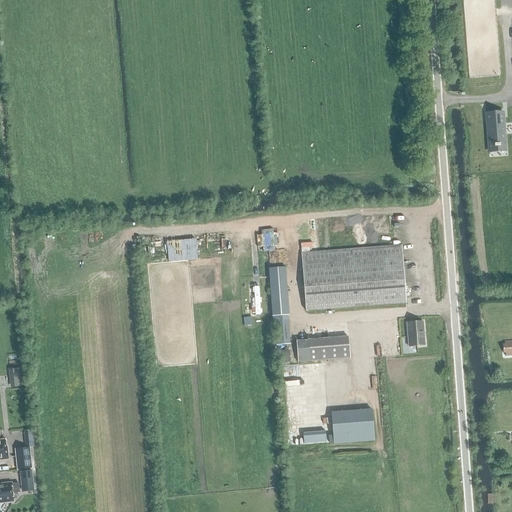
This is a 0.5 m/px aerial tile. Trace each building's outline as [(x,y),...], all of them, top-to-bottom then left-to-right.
[(503,113),(486,114),(486,119),(486,122),(489,152),(505,151),(505,150),(505,145),(503,113)] [(405,217),(389,218),(391,238),(401,237),(407,237),(405,217)] [(400,245),(299,254),(304,311),(405,303),(400,245)] [(263,314),(261,286),(253,286),(255,315),(263,314)] [(276,346),(289,345),(287,321),(274,322),(276,346)] [(407,323),(408,347),(425,346),(423,322),(407,323)] [(309,362),(308,341),(296,342),(298,363),(309,362)] [(505,356),(511,355),(511,341),(504,342),(504,345),(502,345),(503,353),(505,353),(505,356)] [(289,362),(288,351),(277,352),(278,363),(289,362)] [(371,410),(331,413),(333,444),(374,440),(371,410)] [(25,430),(27,446),(34,446),(33,429),(25,430)] [(0,460),(8,460),(7,447),(6,447),(5,440),(0,440),(0,460)] [(30,448),(14,449),(17,470),(32,469),(30,448)] [(33,482),(24,483),(25,492),(34,491),(33,482)] [(0,503),(13,502),(12,493),(19,493),(18,483),(11,484),(11,483),(0,484),(0,503)]
